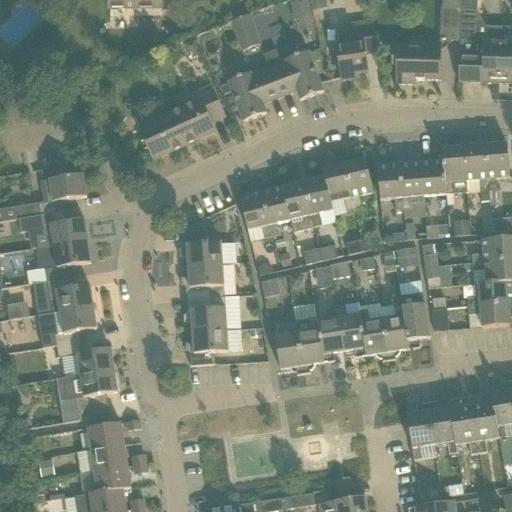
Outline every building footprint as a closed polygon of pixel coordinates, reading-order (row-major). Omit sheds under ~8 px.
[(162,10),(162,0),(110,0),(110,10),(162,10)] [(298,21),(313,17),(308,0),(305,0),(290,4),(290,6),(294,22),(298,21)] [(327,8),(325,0),(309,0),(313,12),(327,8)] [(461,21),(462,14),(462,7),(442,6),(441,20),(461,21)] [(461,21),(459,83),(511,84),(511,41),(502,41),(503,29),(485,29),(478,15),(462,14),(461,21)] [(252,16),(232,24),(243,53),(263,45),(252,16)] [(338,45),(342,83),(359,80),(358,75),(368,74),(366,51),(377,49),(374,26),(348,29),(350,44),(338,45)] [(196,39),(184,45),(187,52),(194,55),(201,51),(196,39)] [(417,81),(441,82),(442,45),(421,44),(421,49),(393,48),(392,67),(397,67),(396,85),(417,86),(417,81)] [(271,73),(281,99),(297,93),(301,102),(324,93),(309,52),(286,61),(288,67),(271,73)] [(228,83),(244,123),(267,115),(263,106),(281,99),(271,73),(254,80),(252,74),(228,83)] [(211,125),(225,119),(211,88),(196,94),(200,103),(140,129),(155,161),(215,134),(211,125)] [(490,147),(485,147),(489,193),(497,192),(496,180),(510,179),(508,145),(497,146),(493,143),(490,147)] [(481,204),(489,203),(489,193),(485,147),(476,148),(471,144),(468,148),(464,149),(467,182),(480,182),(481,194),(480,194),(481,204)] [(452,150),(442,150),(443,163),(445,185),(446,185),(447,197),(455,196),(454,184),(467,182),(464,149),(460,149),(456,145),(452,150)] [(431,163),(422,164),(425,198),(447,197),(446,185),(445,185),(443,163),(442,150),(434,151),(435,160),(431,163)] [(354,164),(345,166),(355,211),(363,209),(361,197),(374,194),(366,161),(361,162),(357,159),(354,164)] [(400,166),(403,212),(412,211),(411,200),(425,198),(422,164),(418,164),(414,161),(410,165),(400,166)] [(383,167),(378,167),(381,201),(394,201),(395,213),(403,212),(400,166),(391,166),(386,163),(383,167)] [(323,171),(324,179),(325,179),(331,204),(332,204),(344,201),(347,213),(355,211),(345,166),(335,168),(330,166),(327,170),(323,171)] [(84,176),(42,183),(45,203),(39,204),(39,205),(20,207),(22,220),(64,214),(63,202),(87,199),(84,176)] [(309,183),(304,184),(314,228),(323,226),(320,214),(334,211),(332,204),(331,204),(325,179),(324,179),(325,179),(316,181),(311,178),(309,183)] [(293,233),(307,230),(314,228),(304,184),(300,185),(295,182),(293,186),(283,189),(290,221),(293,233)] [(272,191),(262,194),(272,238),(281,236),(278,224),(290,221),(283,189),(279,190),(275,187),(272,191)] [(497,192),(489,193),(490,203),(490,205),(490,206),(498,206),(497,192)] [(261,228),(264,240),(272,238),(262,194),(253,196),(248,193),(245,197),(240,199),(248,231),(261,228)] [(54,248),(88,243),(85,221),(66,224),(64,214),(22,220),(19,220),(21,234),(44,230),(45,234),(49,238),(52,238),(54,248)] [(202,232),(202,221),(189,227),(189,233),(190,233),(202,232)] [(470,236),(470,222),(455,223),(455,237),(470,236)] [(406,225),(407,242),(416,242),(415,225),(406,225)] [(439,237),(449,236),(448,226),(438,227),(439,237)] [(207,232),(205,232),(202,232),(190,233),(189,233),(182,234),(183,248),(183,251),(180,251),(180,258),(188,258),(189,269),(223,266),(221,244),(207,245),(207,232)] [(376,234),(364,235),(365,251),(377,250),(376,234)] [(392,235),(393,243),(406,242),(405,234),(392,235)] [(472,256),(473,265),(511,261),(511,238),(483,242),(484,255),(472,256)] [(347,246),(349,256),(364,253),(362,242),(347,246)] [(69,269),(92,265),(88,243),(54,248),(54,249),(37,252),(40,271),(44,271),(46,283),(46,284),(71,280),(69,269)] [(335,247),(319,251),(322,263),(338,259),(335,247)] [(399,270),(418,268),(419,268),(416,249),(397,252),(399,270)] [(322,263),(319,251),(304,254),(307,266),(322,263)] [(396,273),(393,253),(384,254),(387,274),(396,273)] [(283,269),(291,267),(288,254),(280,256),(283,269)] [(426,269),(439,268),(437,255),(424,257),(426,269)] [(372,260),(360,262),(362,273),(374,271),(372,260)] [(511,261),(473,265),(463,265),(464,274),(473,273),(473,274),(485,273),(486,285),(511,283),(511,261)] [(331,267),(331,268),(333,281),(349,278),(347,264),(331,267)] [(223,266),(189,269),(189,279),(181,279),(182,286),(186,286),(187,301),(225,298),(224,288),(223,266)] [(270,267),(261,269),(258,269),(260,277),(273,274),(272,267),(270,267)] [(427,281),(428,281),(441,279),(439,268),(426,269),(427,281)] [(292,290),(299,289),(303,283),(302,275),(289,277),(292,290)] [(34,285),(39,317),(94,309),(90,287),(72,290),(71,280),(46,284),(46,283),(34,285)] [(261,284),(264,296),(279,292),(277,280),(261,284)] [(400,284),(401,295),(423,293),(421,282),(400,284)] [(480,300),(467,301),(467,308),(511,304),(511,283),(486,285),(479,285),(480,300)] [(403,306),(402,306),(410,351),(420,350),(419,342),(430,340),(423,295),(415,296),(403,298),(403,306)] [(225,298),(187,301),(188,316),(184,317),(184,324),(192,323),(193,334),(227,331),(226,310),(225,298)] [(433,300),(434,311),(446,310),(445,299),(433,300)] [(9,304),(10,318),(29,317),(28,303),(9,304)] [(296,321),(317,318),(316,304),(294,307),(296,321)] [(511,304),(467,308),(468,317),(481,316),(482,330),(511,326),(511,304)] [(397,319),(383,321),(389,363),(396,361),(395,357),(398,353),(410,351),(402,306),(395,307),(397,319)] [(345,307),(337,308),(344,354),(355,352),(356,360),(367,358),(360,316),(347,318),(345,307)] [(331,323),(319,325),(324,365),(335,363),(334,355),(344,354),(337,308),(329,310),(331,323)] [(94,309),(39,317),(44,350),(57,348),(81,344),(79,334),(97,331),(94,309)] [(446,310),(434,311),(433,311),(435,334),(450,332),(448,310),(446,310)] [(383,364),(389,363),(383,321),(370,323),(368,311),(360,313),(360,316),(367,358),(379,356),(382,359),(383,364)] [(309,321),(296,323),(297,334),(304,376),(311,375),(310,370),(313,367),(324,365),(319,325),(318,319),(309,320),(309,321)] [(304,376),(297,334),(285,336),(283,324),(274,326),(281,371),(293,370),(297,372),(298,377),(304,376)] [(214,355),(229,354),(228,352),(242,351),(242,332),(227,333),(227,331),(193,334),(194,344),(186,345),(186,352),(190,352),(191,368),(215,366),(214,355)] [(81,378),(115,372),(111,350),(82,355),(81,344),(57,348),(59,360),(78,357),(81,377),(81,378)] [(79,423),(111,418),(109,406),(102,407),(100,397),(118,394),(115,372),(81,378),(81,377),(64,379),(67,402),(76,401),(79,423)] [(502,393),(492,395),(499,440),(503,466),(511,465),(511,450),(510,438),(507,439),(505,427),(511,425),(511,384),(511,383),(501,385),(502,393)] [(493,441),(499,440),(492,395),(470,398),(480,455),(488,454),(486,443),(493,442),(493,441)] [(449,402),(450,410),(457,447),(470,445),(471,457),(480,455),(470,398),(449,402)] [(438,403),(428,405),(434,447),(448,444),(450,456),(452,468),(460,467),(458,455),(457,447),(450,410),(440,411),(438,403)] [(421,449),(434,447),(428,405),(417,407),(418,415),(407,417),(415,462),(423,461),(421,449)] [(21,419),(22,429),(32,428),(30,417),(21,419)] [(141,431),(140,422),(127,424),(129,433),(141,431)] [(92,452),(125,447),(121,425),(88,430),(92,452)] [(95,474),(128,469),(125,447),(92,452),(95,474)] [(134,467),(147,465),(145,456),(133,459),(134,467)] [(56,478),(53,461),(39,463),(42,481),(56,478)] [(147,465),(134,467),(136,476),(148,474),(147,465)] [(91,497),(124,492),(132,491),(128,469),(95,474),(98,495),(91,496),(91,497)] [(47,503),(44,491),(54,489),(52,479),(32,482),(34,492),(33,492),(36,506),(47,503)] [(351,489),(350,479),(336,481),(337,492),(351,489)] [(93,511),(127,511),(124,492),(91,497),(93,511)] [(315,506),(313,495),(287,499),(288,510),(315,506)] [(368,511),(366,498),(320,505),(321,511),(368,511)] [(276,511),(288,510),(287,499),(258,503),(259,511),(276,511)] [(133,511),(146,509),(144,501),(132,502),(133,511)]
